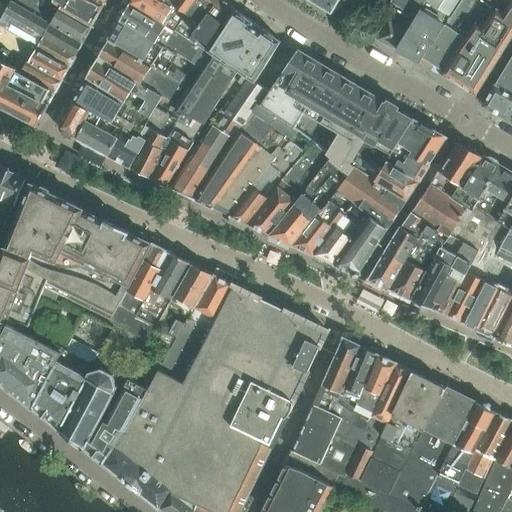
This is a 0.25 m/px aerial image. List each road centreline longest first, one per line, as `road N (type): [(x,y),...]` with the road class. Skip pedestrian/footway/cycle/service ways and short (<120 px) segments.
road 1 (unclassified): [(511,149),(263,0)]
road 2 (residential): [(0,406),(136,511)]
